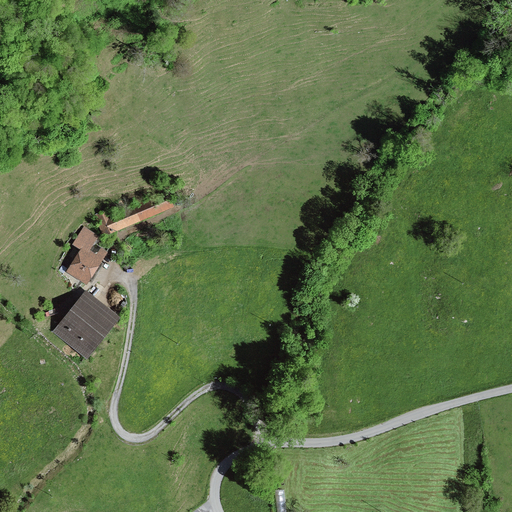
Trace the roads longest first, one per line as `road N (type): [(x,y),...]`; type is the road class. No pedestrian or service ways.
road 1 (track): [(258,427),(240,392),(221,386),(206,387),(147,436),(121,432),(113,408),(135,291),(108,271)]
road 2 (tertiary): [(511,389),(353,436),(255,446),(223,465),(215,481),(218,511)]
